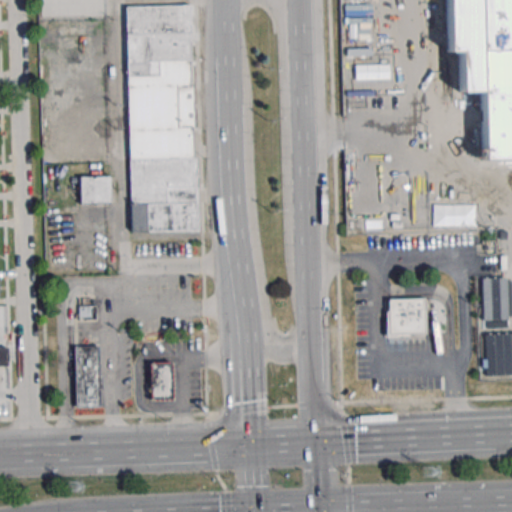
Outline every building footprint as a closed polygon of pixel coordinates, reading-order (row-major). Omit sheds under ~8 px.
[(511,0),(445,0),(446,51),(457,51),(457,92),(478,91),(480,159),(511,158),(511,0)] [(126,6),(128,232),(194,231),(191,5),(126,6)] [(109,178),(81,178),(81,193),(82,193),(82,202),(109,202),(109,178)] [(425,298),(384,298),(384,336),(425,336),(425,298)] [(98,407),(98,391),(100,391),(99,375),(97,375),(97,345),(72,346),(73,408),(98,407)] [(172,400),(172,362),(148,362),(148,400),(172,400)]
